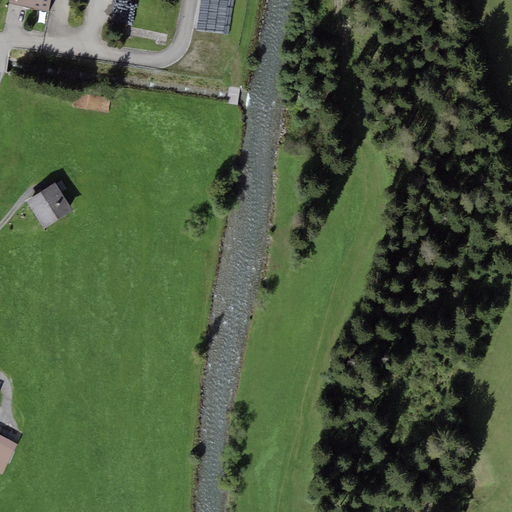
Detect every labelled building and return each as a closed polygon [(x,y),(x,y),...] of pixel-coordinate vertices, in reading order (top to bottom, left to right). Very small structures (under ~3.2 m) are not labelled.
[(48,12),(50,0),(8,0),(8,4),(48,12)] [(200,0),(197,26),(228,31),(232,0),(200,0)] [(110,99),(72,92),(70,108),(107,114),(110,99)] [(74,211),(55,183),(27,202),(45,230),(74,211)] [(0,473),(3,475),(17,445),(0,436),(0,473)]
